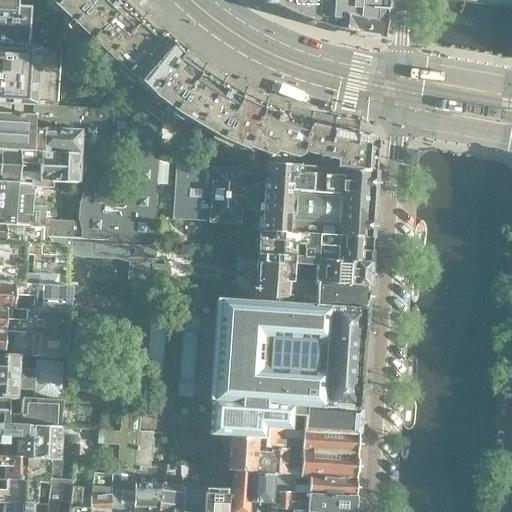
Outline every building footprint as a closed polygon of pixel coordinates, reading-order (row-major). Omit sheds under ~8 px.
[(0,0),(0,19),(27,21),(27,20),(35,20),(36,9),(15,7),(15,0),(0,0)] [(47,0),(49,1),(46,4),(52,10),(60,0),(47,0)] [(90,40),(120,8),(119,8),(110,0),(60,0),(52,10),(57,15),(60,12),(66,18),(63,21),(69,26),(48,49),(59,50),(67,41),(79,52),(87,43),(87,42),(90,39),(90,40)] [(382,33),(384,1),(365,0),(263,0),(273,6),(274,5),(285,12),(290,14),(295,16),(301,19),(313,23),(321,26),(330,29),(342,32),(354,34),(376,38),(376,37),(381,33),(382,33)] [(108,56),(137,25),(137,24),(136,25),(120,9),(120,8),(90,40),(90,39),(87,42),(87,43),(95,50),(98,46),(108,56)] [(0,45),(33,48),(35,20),(27,20),(27,21),(0,19),(0,45)] [(123,76),(155,41),(154,41),(137,25),(138,25),(137,25),(108,56),(118,65),(115,69),(122,75),(123,76)] [(171,115),(199,75),(198,75),(179,62),(180,62),(179,61),(178,61),(167,52),(155,42),(155,41),(123,76),(122,75),(109,89),(136,112),(151,94),(153,96),(142,108),(160,122),(161,122),(164,124),(171,115)] [(159,156),(161,122),(160,122),(129,120),(129,109),(55,105),(59,50),(48,49),(33,48),(0,45),(0,149),(82,153),(82,152),(86,152),(132,155),(159,156)] [(197,125),(219,88),(218,88),(199,76),(199,75),(171,115),(180,120),(183,116),(197,125)] [(218,142),(240,100),(240,99),(240,100),(219,89),(220,89),(219,88),(197,125),(184,147),(204,158),(210,158),(218,142)] [(247,147),(262,110),(241,100),(240,100),(218,142),(227,147),(230,142),(246,150),(247,147)] [(326,158),(332,131),(331,131),(330,131),(330,133),(326,132),(326,131),(325,130),(309,127),(310,126),(309,126),(309,125),(308,125),(307,125),(307,126),(286,120),(286,119),(286,118),(285,118),(284,118),(263,111),(263,110),(262,110),(247,147),(270,155),(275,155),(276,153),(294,158),(302,155),(303,153),(326,158)] [(373,156),(374,142),(375,142),(375,141),(376,139),(375,139),(375,138),(372,138),(371,138),(371,139),(357,137),(357,136),(357,135),(356,135),(355,135),(354,135),(354,136),(338,133),(337,133),(337,134),(333,133),(333,131),(332,131),(326,158),(336,162),(334,169),(373,172),(373,171),(374,171),(374,169),(372,169),(373,165),(374,165),(374,164),(374,163),(373,162),(373,158),(374,158),(374,157),(374,156),(373,156)] [(21,180),(21,174),(17,173),(17,162),(38,163),(37,174),(30,174),(30,180),(65,182),(85,183),(85,176),(82,172),(76,172),(76,161),(83,162),(86,159),(86,152),(82,152),(82,153),(0,149),(0,179),(9,180),(21,180)] [(154,242),(157,189),(159,156),(132,155),(131,185),(85,183),(65,182),(63,212),(45,211),(45,207),(28,206),(30,186),(0,183),(0,225),(42,228),(41,236),(52,237),(69,238),(69,237),(154,242)] [(206,220),(209,168),(176,165),(174,189),(172,218),(206,220)] [(368,242),(368,241),(369,241),(369,239),(368,239),(369,235),(373,172),(334,169),(266,165),(261,231),(259,231),(254,303),(290,305),(292,282),(366,287),(367,264),(367,253),(368,253),(368,251),(368,250),(367,250),(367,242),(368,242)] [(254,208),(256,185),(242,184),(243,170),(209,168),(206,220),(239,222),(240,208),(254,208)] [(41,246),(41,236),(42,228),(0,225),(0,242),(24,244),(24,245),(41,246)] [(69,271),(70,253),(81,255),(129,259),(127,289),(150,291),(154,242),(69,237),(69,238),(52,237),(52,247),(41,246),(24,245),(24,244),(0,242),(0,283),(70,287),(76,287),(77,271),(69,271)] [(359,378),(361,342),(362,342),(363,337),(361,337),(362,336),(360,336),(360,330),(362,330),(362,329),(363,329),(363,324),(362,324),(362,323),(360,323),(361,316),(363,316),(364,316),(364,311),(363,311),(364,309),(366,287),(292,282),(290,305),(254,303),(165,297),(164,313),(149,312),(149,316),(147,349),(146,362),(174,364),(172,383),(168,383),(165,433),(230,437),(264,440),(265,429),(293,431),(293,427),(302,427),(302,432),(356,435),(358,411),(357,411),(357,409),(358,409),(358,405),(357,404),(355,403),(356,397),(358,397),(358,396),(359,396),(359,391),(357,391),(358,390),(356,390),(356,384),(358,384),(358,383),(360,383),(360,378),(359,378)] [(69,307),(70,287),(0,283),(0,308),(74,312),(74,307),(69,307)] [(149,316),(74,312),(0,308),(0,354),(2,355),(3,341),(11,341),(10,356),(16,356),(65,359),(66,344),(147,349),(149,316)] [(59,396),(61,366),(35,364),(35,371),(15,370),(16,356),(10,356),(2,355),(0,354),(0,398),(6,399),(13,399),(14,387),(34,388),(33,395),(59,396)] [(5,416),(6,399),(0,398),(0,425),(59,429),(61,429),(62,423),(58,423),(59,408),(63,408),(63,403),(20,400),(19,417),(5,416)] [(135,465),(137,432),(138,408),(120,406),(119,433),(108,432),(107,448),(118,448),(117,464),(135,465)] [(0,438),(16,439),(15,459),(24,460),(48,461),(57,462),(59,429),(0,425),(0,438)] [(252,473),(274,474),(294,475),(309,476),(353,479),(354,467),(356,435),(302,432),(293,431),(265,429),(264,440),(230,437),(229,463),(221,462),(220,471),(228,471),(233,471),(252,473)] [(149,460),(150,438),(149,438),(149,432),(137,432),(135,465),(147,466),(147,460),(149,460)] [(0,468),(4,468),(4,481),(22,482),(24,460),(15,459),(0,458),(0,468)] [(22,482),(21,505),(20,511),(45,511),(48,461),(24,460),(22,482)] [(66,511),(68,490),(69,481),(60,481),(61,462),(57,462),(48,461),(45,511),(66,511)] [(157,511),(159,486),(160,486),(161,467),(147,466),(135,465),(117,464),(113,464),(112,471),(109,511),(157,511)] [(181,511),(182,503),(183,488),(184,468),(161,467),(160,486),(159,486),(157,511),(181,511)] [(109,511),(112,471),(93,470),(92,492),(90,510),(88,510),(88,511),(109,511)] [(249,511),(252,473),(233,471),(231,500),(227,500),(226,511),(249,511)] [(271,511),(271,509),(273,491),(274,474),(252,473),(249,511),(271,511)] [(352,497),(353,480),(353,479),(309,476),(308,486),(293,485),(294,475),(274,474),(273,491),(292,493),(307,494),(352,497)] [(4,481),(0,480),(0,504),(21,505),(22,482),(4,481)] [(226,511),(227,500),(228,490),(183,488),(182,503),(202,504),(201,511),(226,511)] [(88,511),(88,510),(78,509),(79,491),(68,490),(66,511),(88,511)] [(322,511),(351,511),(352,502),(352,497),(307,494),(306,502),(291,501),(292,493),(273,491),(271,509),(322,511)] [(201,511),(202,504),(182,503),(181,511),(201,511)]
